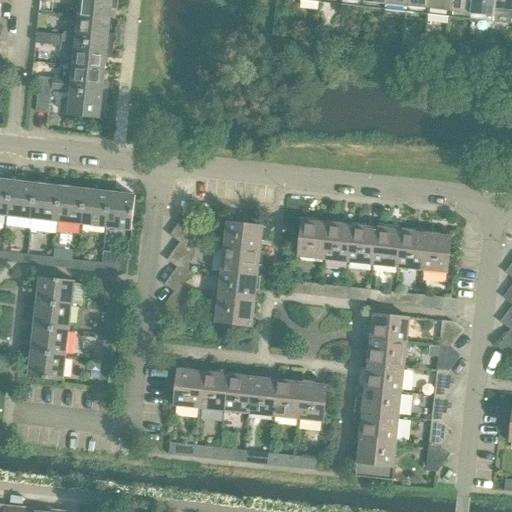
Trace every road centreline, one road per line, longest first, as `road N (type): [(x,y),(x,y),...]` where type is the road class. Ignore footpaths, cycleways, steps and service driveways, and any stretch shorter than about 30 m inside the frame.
road 1 (residential): [(22,415),(124,427),(131,418),(161,163)]
road 2 (residential): [(498,201),(161,163)]
road 3 (residential): [(461,511),(498,201)]
road 4 (residential): [(161,163),(9,145)]
road 5 (residential): [(9,145),(25,0)]
